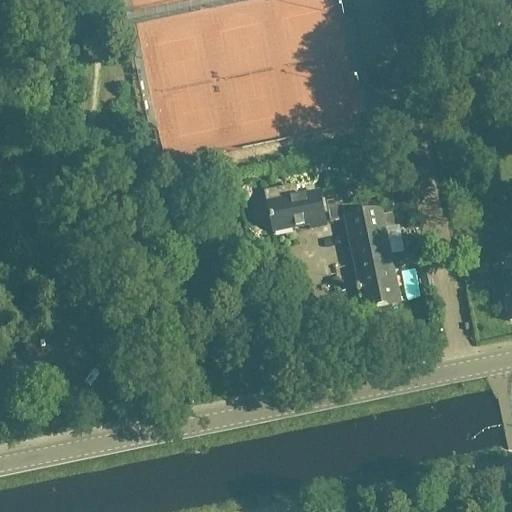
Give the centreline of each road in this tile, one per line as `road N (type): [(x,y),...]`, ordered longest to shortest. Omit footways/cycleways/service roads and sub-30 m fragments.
road 1 (tertiary): [(0,466),(511,362)]
road 2 (unclassified): [(292,511),(511,467)]
